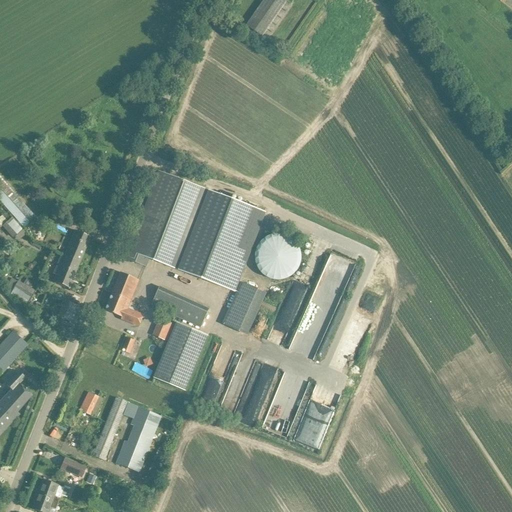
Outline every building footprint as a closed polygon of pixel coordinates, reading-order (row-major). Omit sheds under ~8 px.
[(264,0),(247,26),(255,32),(262,36),(286,1),(284,0),(264,0)] [(149,260),(180,271),(236,292),(266,211),(210,190),(173,177),(169,175),(160,172),(126,259),(135,263),(138,264),(146,267),(148,262),(149,260)] [(35,219),(0,179),(0,199),(25,228),(35,219)] [(22,229),(11,217),(7,221),(2,216),(0,217),(0,223),(13,238),(22,229)] [(75,231),(65,255),(64,256),(80,262),(90,237),(75,231)] [(255,255),(255,257),(255,259),(255,261),(256,263),(256,265),(257,267),(258,269),(259,271),(260,272),(262,274),(263,275),(265,276),(267,277),(268,278),(270,279),(272,280),(274,280),(276,280),(278,280),(280,280),(282,280),(284,280),(286,279),(288,278),(290,277),(291,276),(293,275),(294,274),(296,272),(297,271),(298,269),(299,267),(300,265),(300,263),(301,261),(301,259),(301,257),(301,255),(301,253),(300,251),(300,249),(299,248),(298,246),(297,244),(296,242),(294,241),(293,240),(291,238),(290,237),(288,236),(286,236),(284,235),(282,235),(280,234),(278,234),(276,234),(274,235),(272,235),(270,236),(268,236),(267,237),(265,238),(263,240),(262,241),(260,242),(259,244),(258,246),(257,248),(256,249),(256,251),(255,253),(255,255)] [(33,241),(31,245),(39,249),(41,245),(33,241)] [(52,274),(53,274),(56,276),(53,282),(69,289),(80,262),(64,256),(65,255),(61,254),(52,274)] [(139,280),(130,276),(121,273),(105,311),(122,318),(122,319),(139,326),(144,315),(128,309),(139,280)] [(12,279),(7,288),(12,291),(11,294),(27,304),(35,292),(18,282),(12,279)] [(160,288),(152,306),(202,328),(210,310),(160,288)] [(160,319),(153,335),(167,341),(173,325),(160,319)] [(153,378),(186,391),(209,336),(176,322),(153,378)] [(0,345),(0,370),(2,372),(28,345),(13,332),(0,345)] [(131,354),(135,340),(126,337),(122,351),(131,354)] [(242,417),(247,423),(250,407),(251,407),(248,404),(242,409),(246,409),(239,416),(241,407),(236,406),(240,382),(235,381),(237,374),(240,371),(236,366),(233,382),(223,381),(221,393),(228,400),(227,406),(232,407),(238,414),(238,416),(242,417)] [(0,433),(10,423),(12,421),(19,414),(17,412),(32,396),(20,384),(26,378),(20,372),(8,384),(13,390),(0,403),(0,433)] [(88,392),(80,410),(94,417),(103,399),(88,392)] [(90,456),(92,456),(104,461),(123,415),(132,419),(115,464),(139,473),(161,417),(137,407),(128,404),(116,399),(93,454),(91,453),(90,456)] [(156,451),(148,473),(156,476),(164,454),(156,451)] [(75,464),(70,475),(81,479),(85,468),(75,464)] [(35,494),(37,495),(37,494),(52,500),(54,496),(60,498),(60,499),(61,495),(66,497),(70,488),(64,486),(64,488),(43,480),(39,490),(37,489),(35,494)] [(37,495),(32,509),(40,511),(56,511),(57,510),(55,510),(60,498),(54,496),(52,500),(37,494),(37,495)]
